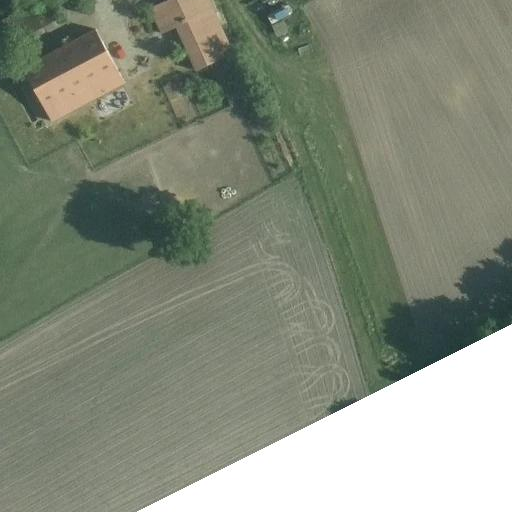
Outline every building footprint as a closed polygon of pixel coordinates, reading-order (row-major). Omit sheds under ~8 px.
[(0,25),(10,47),(92,8),(88,0),(39,0),(0,19),(0,25)] [(198,72),(236,52),(209,0),(168,0),(144,13),(157,39),(176,29),(198,71),(198,72)] [(303,27),(291,3),(254,22),(266,45),(303,27)] [(125,83),(99,31),(12,73),(38,125),(125,83)] [(173,57),(146,71),(172,121),(199,108),(173,57)]
